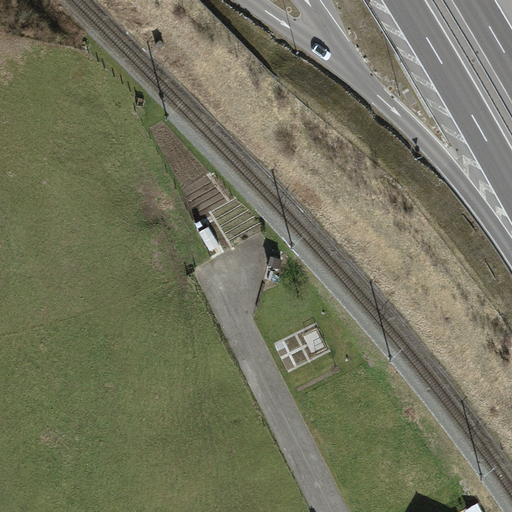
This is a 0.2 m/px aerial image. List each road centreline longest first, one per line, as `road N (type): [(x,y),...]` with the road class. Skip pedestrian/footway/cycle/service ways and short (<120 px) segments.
road 1 (residential): [(332,511),(217,282)]
road 2 (motorway): [(404,0),(511,187)]
road 3 (motorway): [(416,131),(511,253)]
